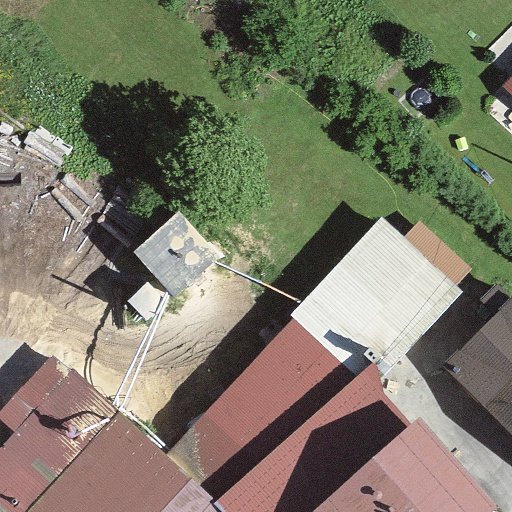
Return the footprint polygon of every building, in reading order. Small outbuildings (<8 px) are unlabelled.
[(223,264),(182,222),(144,259),(186,301),(223,264)] [(318,309),(313,314),(381,377),(385,372),(458,293),(390,231),(318,309)] [(175,308),(155,287),(136,305),(157,325),(175,308)] [(450,377),(489,414),(511,391),(511,308),(499,295),(486,309),(501,325),(450,377)] [(483,511),(376,382),(381,377),(313,314),(172,464),(224,511),(483,511)] [(0,511),(91,511),(152,444),(79,373),(0,461),(0,511)] [(511,391),(489,414),(511,437),(511,391)] [(159,450),(152,444),(91,511),(100,511),(131,479),(159,450)] [(131,479),(165,511),(224,511),(172,464),(159,450),(131,479)] [(165,511),(131,479),(100,511),(165,511)]
